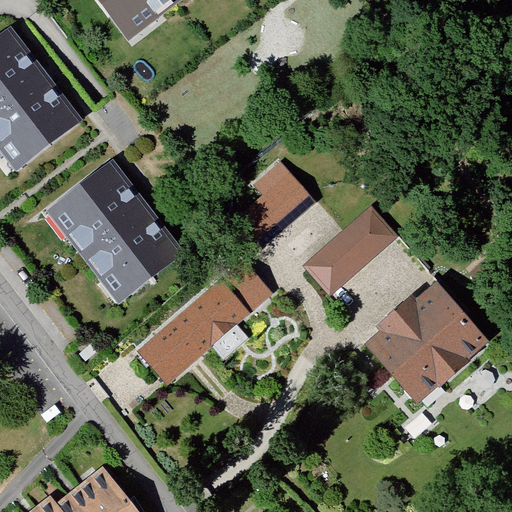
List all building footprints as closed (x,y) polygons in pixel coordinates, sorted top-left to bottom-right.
[(184,0),(94,0),(128,43),(184,0)] [(17,29),(0,42),(0,143),(24,174),(90,122),(17,29)] [(120,162),(53,213),(127,306),(193,255),(120,162)] [(317,206),(280,164),(254,187),(264,199),(238,221),(265,252),(317,206)] [(367,207),(303,266),(337,304),(402,245),(367,207)] [(274,295),(244,263),(138,358),(167,391),(274,295)] [(450,290),(378,348),(430,412),(502,354),(450,290)] [(138,511),(103,467),(56,502),(50,496),(29,511),(138,511)]
